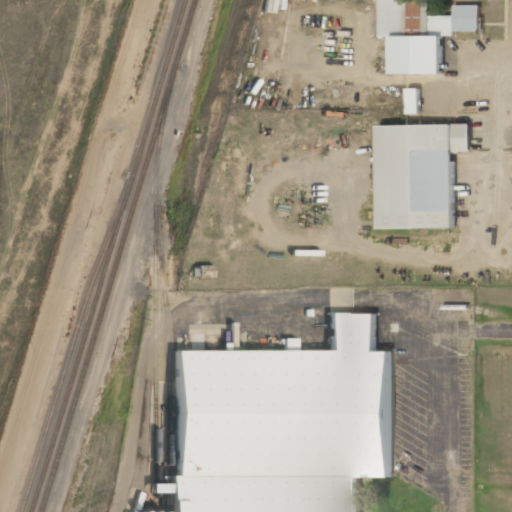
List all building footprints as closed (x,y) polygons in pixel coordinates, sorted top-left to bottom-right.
[(391,74),(442,74),(442,33),(480,33),(480,6),(454,6),(454,16),(429,16),(429,0),(378,0),(378,37),(391,37),(391,74)] [(407,90),(407,114),(420,114),(420,90),(407,90)] [(455,227),(454,152),(470,152),(470,125),(377,126),(378,228),(455,227)] [(209,267),(194,267),(194,278),(209,278),(209,267)] [(174,351),(173,476),(168,476),(167,511),(360,511),(361,476),(391,476),(393,351),(376,351),(377,314),(328,314),(327,351),(292,351),(292,341),(284,341),(284,352),(174,351)]
